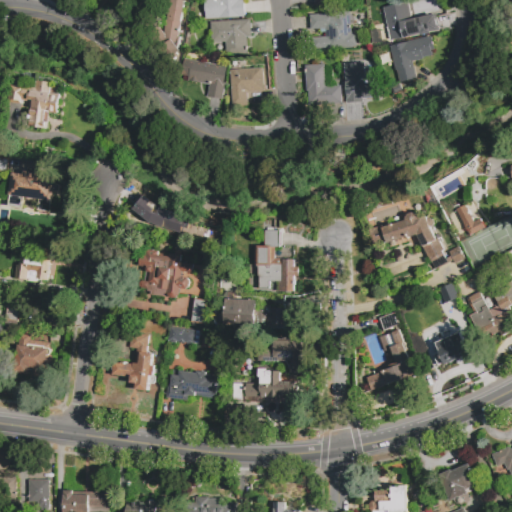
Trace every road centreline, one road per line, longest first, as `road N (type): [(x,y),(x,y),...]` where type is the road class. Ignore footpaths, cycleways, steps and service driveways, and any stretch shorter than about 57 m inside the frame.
road 1 (residential): [(0,9),(93,30),(214,137),(259,145),(361,136),(437,102),(467,70),(473,46),(466,0)]
road 2 (secondary): [(511,390),(391,440),(277,457),(193,454),(0,426)]
road 3 (residential): [(111,182),(74,437)]
road 4 (residential): [(337,451),(338,238)]
road 5 (residential): [(281,0),(297,140)]
